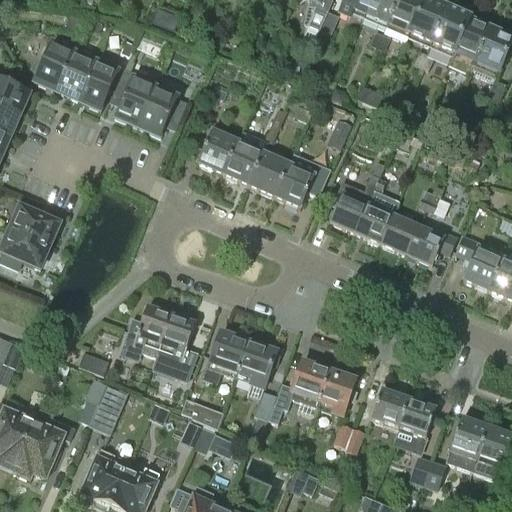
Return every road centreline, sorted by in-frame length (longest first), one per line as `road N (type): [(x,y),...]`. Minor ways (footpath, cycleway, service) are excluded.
road 1 (residential): [(511,355),(298,262)]
road 2 (residential): [(298,262),(172,202),(146,264)]
road 3 (residential): [(146,264),(260,311),(298,262)]
road 4 (residential): [(146,264),(60,349),(0,326)]
